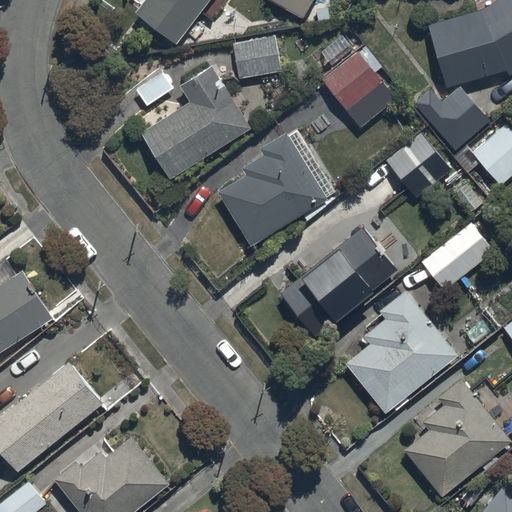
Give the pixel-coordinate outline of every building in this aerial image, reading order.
[(146,0),(135,15),(178,47),(212,0),(146,0)] [(265,0),(265,2),(304,22),(315,0),(265,0)] [(511,0),(481,0),(479,2),(484,11),(482,12),(428,27),(447,90),(507,73),(510,78),(511,77),(511,0)] [(236,46),(241,80),(281,73),(275,40),(236,46)] [(356,54),(358,56),(323,83),(362,130),(396,103),(375,75),(383,69),(367,46),(356,54)] [(141,134),(169,181),(250,132),(213,69),(180,89),(190,105),(141,134)] [(135,92),(147,109),(173,91),(162,73),(135,92)] [(414,103),(454,152),(491,123),(463,88),(443,104),(431,89),(414,103)] [(473,153),(501,187),(511,178),(511,133),(506,126),(473,153)] [(219,195),(250,249),(336,194),(298,134),(288,140),(286,137),(261,153),(264,158),(242,172),(246,178),(219,195)] [(387,163),(415,200),(451,171),(422,135),(387,163)] [(421,262),(445,293),(493,256),(470,226),(421,262)] [(270,278),(282,294),(281,295),(315,340),(334,326),(335,327),(375,296),(373,294),(398,274),(364,231),(299,281),(287,266),(270,278)] [(0,356),(54,322),(24,273),(0,288),(0,356)] [(459,359),(406,292),(377,315),(383,323),(365,338),(371,347),(347,367),(386,416),(459,359)] [(511,321),(503,328),(511,340),(511,321)] [(0,453),(17,475),(102,405),(69,365),(0,420),(0,453)] [(511,444),(511,443),(460,381),(414,418),(427,434),(405,452),(444,500),(511,444)] [(80,511),(139,511),(171,487),(132,439),(107,459),(101,452),(82,467),(77,461),(54,479),(80,511)] [(0,511),(37,511),(46,505),(27,482),(0,504),(0,511)] [(511,511),(511,489),(508,486),(485,511),(511,511)]
